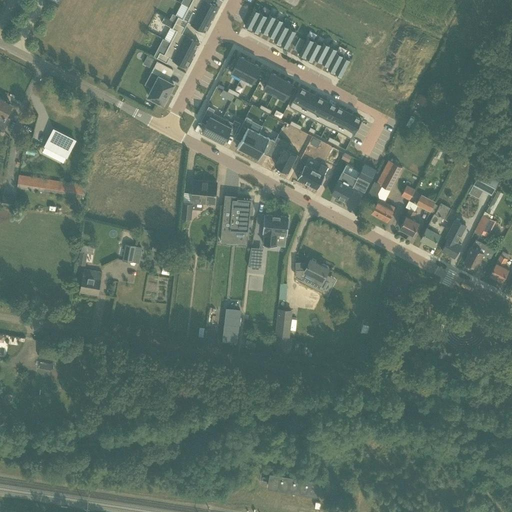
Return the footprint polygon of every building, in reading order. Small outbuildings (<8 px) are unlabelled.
[(206,0),(193,0),(189,7),(212,19),(218,6),(206,0)] [(357,0),(355,0),(352,7),(350,11),(348,14),(346,18),(360,26),(370,7),(357,0)] [(427,0),(425,9),(446,15),(448,5),(459,8),(461,0),(427,0)] [(212,19),(189,7),(183,19),(179,17),(176,23),(186,28),(189,22),(205,31),(212,19)] [(384,14),(370,7),(360,26),(374,33),(384,14)] [(258,12),(254,10),(253,9),(244,26),(245,26),(246,25),(250,27),(250,29),(259,12),(258,12)] [(265,16),(261,14),(261,13),(260,12),(252,29),(252,30),(253,29),(257,31),(257,32),(258,33),(267,16),(266,15),(265,16)] [(274,17),(270,15),(269,14),(260,31),(261,31),(262,30),(266,32),(266,34),(275,17),(274,17)] [(384,14),(374,33),(389,41),(391,37),(393,33),(395,29),(399,21),(384,14)] [(281,21),(277,19),(277,18),(276,18),(267,34),(268,35),(269,34),(273,36),(273,37),(274,38),(282,21),(281,21)] [(186,28),(176,23),(173,29),(177,31),(171,43),(193,54),(200,42),(183,33),(186,28)] [(287,27),(283,25),(283,24),(282,24),(273,41),(274,41),(275,41),(279,43),(279,44),(280,44),(288,27),(287,27)] [(294,31),(290,29),(290,28),(289,28),(280,45),(281,45),(282,44),(286,46),(286,48),(287,48),(295,31),(294,31)] [(312,40),(308,38),(308,37),(307,37),(298,54),(299,54),(300,54),(304,56),(304,57),(305,57),(313,40),(312,40)] [(319,44),(315,42),(315,41),(314,41),(306,58),(307,57),(311,60),(311,61),(312,61),(321,44),(320,44),(319,44)] [(328,45),(324,43),(324,42),(323,42),(315,59),(316,58),(320,61),(320,62),(321,62),(330,45),(329,45),(328,45)] [(193,54),(171,43),(165,55),(160,52),(157,58),(167,63),(170,58),(187,67),(193,54)] [(335,49),(331,47),(331,46),(330,46),(322,63),(323,62),(327,64),(327,66),(328,66),(337,49),(336,49),(335,49)] [(341,55),(337,53),(337,52),(336,52),(327,69),(328,69),(329,68),(333,71),(333,72),(334,72),(342,55),(341,55)] [(153,59),(147,56),(144,63),(149,66),(153,59)] [(232,71),(242,76),(250,61),(240,56),(232,71)] [(348,59),(345,57),(344,56),(335,73),(336,73),(340,75),(341,76),(350,59),(348,59)] [(250,61),(242,76),(253,81),(260,67),(250,61)] [(163,103),(174,83),(167,80),(173,70),(158,62),(152,73),(159,76),(148,96),(163,103)] [(264,87),(274,93),(282,78),(271,73),(264,87)] [(282,78),(274,93),(284,98),(292,83),(282,78)] [(289,107),(302,113),(312,94),(299,87),(289,107)] [(429,99),(419,93),(415,101),(425,106),(429,99)] [(312,94),(302,113),(314,120),(324,100),(312,94)] [(233,103),(239,106),(241,101),(236,98),(233,103)] [(5,117),(11,105),(0,99),(0,131),(2,133),(9,119),(5,117)] [(314,120),(326,126),(337,107),(324,100),(314,120)] [(212,136),(222,117),(212,111),(214,108),(208,105),(200,121),(205,124),(201,130),(212,136)] [(349,113),(337,107),(326,126),(339,132),(349,113)] [(349,113),(339,132),(351,139),(361,120),(349,113)] [(222,117),(212,136),(223,142),(229,131),(234,134),(240,122),(234,119),(232,122),(222,117)] [(247,152),(248,152),(258,132),(248,127),(250,123),(244,120),(237,133),(243,136),(237,146),(238,147),(238,148),(246,153),(247,152)] [(75,140),(54,129),(45,146),(66,157),(75,140)] [(269,138),(258,132),(248,152),(259,158),(264,147),(269,150),(274,141),(269,138)] [(288,148),(291,143),(278,135),(268,154),(279,159),(276,165),(288,171),(292,162),(295,163),(300,154),(288,148)] [(313,137),(310,143),(317,147),(320,141),(313,137)] [(155,153),(167,156),(171,144),(159,141),(155,153)] [(344,152),(333,147),(326,161),(337,166),(344,152)] [(341,158),(349,162),(352,156),(345,152),(341,158)] [(377,201),(371,213),(387,221),(394,207),(387,203),(388,203),(385,201),(385,200),(379,197),(378,193),(381,186),(390,190),(402,167),(389,160),(376,183),(374,182),(368,192),(378,198),(377,201)] [(358,176),(370,182),(376,169),(365,163),(358,176)] [(297,178),(317,188),(325,175),(324,174),(328,167),(321,164),(318,171),(304,164),(297,178)] [(330,193),(345,200),(357,178),(343,171),(346,164),(345,164),(330,193)] [(473,185),(491,194),(499,179),(481,169),(473,185)] [(14,182),(17,183),(16,188),(82,198),(84,185),(19,174),(18,175),(15,174),(14,182)] [(215,203),(217,182),(193,180),(191,204),(183,203),(182,218),(190,219),(191,209),(203,210),(203,202),(215,203)] [(401,195),(409,199),(415,189),(407,184),(401,195)] [(430,212),(435,201),(421,194),(416,204),(418,205),(430,212)] [(409,200),(405,207),(409,209),(414,211),(418,205),(416,204),(409,200)] [(223,208),(219,243),(231,244),(232,233),(247,234),(251,202),(236,201),(236,202),(232,202),(231,209),(223,208)] [(420,239),(434,246),(447,220),(445,219),(451,208),(441,203),(435,213),(433,213),(420,239)] [(405,216),(399,228),(413,235),(419,223),(412,219),(416,212),(414,211),(409,209),(406,216),(405,216)] [(288,218),(264,216),(262,233),(264,233),(263,246),(275,247),(277,235),(287,236),(288,218)] [(476,229),(489,235),(495,222),(483,216),(476,229)] [(461,244),(456,242),(465,226),(455,221),(446,237),(448,238),(442,250),(454,257),(461,244)] [(464,261),(476,268),(487,245),(475,239),(471,246),(470,246),(466,253),(468,254),(464,261)] [(136,246),(125,244),(122,260),(133,262),(136,246)] [(183,256),(190,259),(193,252),(186,249),(183,256)] [(507,258),(506,258),(508,254),(503,251),(501,255),(500,255),(489,275),(502,281),(508,269),(503,266),(507,258)] [(85,266),(87,253),(80,252),(78,264),(85,266)] [(249,257),(248,266),(261,267),(262,258),(249,257)] [(322,265),(313,261),(310,259),(309,262),(296,262),(296,271),(305,271),(304,272),(321,281),(328,268),(327,268),(327,266),(323,264),(322,265)] [(80,291),(98,294),(100,285),(99,285),(101,272),(84,269),(82,281),(81,281),(80,291)] [(287,283),(281,282),(279,298),(286,298),(287,283)] [(177,294),(174,318),(194,320),(197,296),(177,294)] [(237,342),(241,309),(226,308),(222,340),(237,342)] [(291,311),(286,310),(279,309),(275,345),(287,347),(291,311)] [(379,318),(375,324),(384,329),(388,323),(379,318)] [(68,353),(69,346),(41,341),(38,357),(55,360),(56,352),(62,353),(62,352),(68,353)] [(419,370),(415,361),(408,364),(413,373),(419,370)] [(317,495),(319,483),(319,482),(270,474),(268,486),(317,495)]
